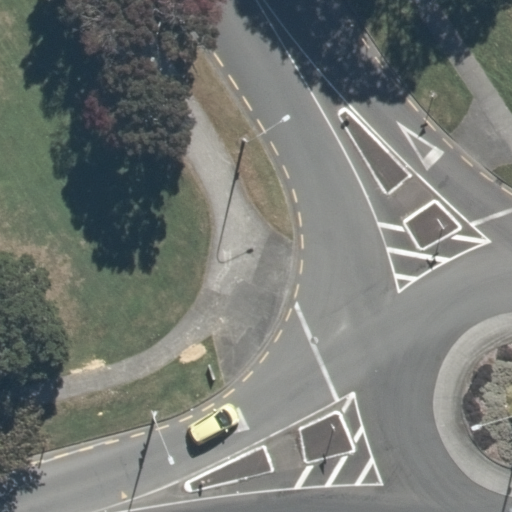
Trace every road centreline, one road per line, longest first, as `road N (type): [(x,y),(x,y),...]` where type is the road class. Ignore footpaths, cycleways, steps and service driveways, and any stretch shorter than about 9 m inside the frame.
road 1 (tertiary): [(416,343),(350,270),(250,0)]
road 2 (secondary): [(75,511),(267,405),(319,366),(406,366)]
road 3 (tertiary): [(274,0),(511,237)]
road 4 (secondary): [(458,511),(427,484),(407,447),(400,407),(406,366)]
